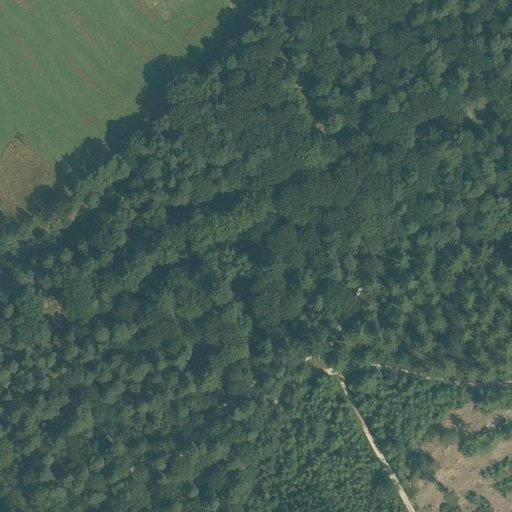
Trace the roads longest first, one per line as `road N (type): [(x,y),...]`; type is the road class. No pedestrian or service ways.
road 1 (track): [(511,384),(462,385),(384,367),(311,377),(285,392),(220,469),(204,481),(171,486),(138,479),(76,364),(35,360),(0,389)]
road 2 (tertiary): [(0,293),(511,95)]
road 3 (track): [(158,511),(161,486),(212,413),(280,366),(323,355),(375,272),(404,255),(511,237)]
road 4 (track): [(409,511),(323,355)]
